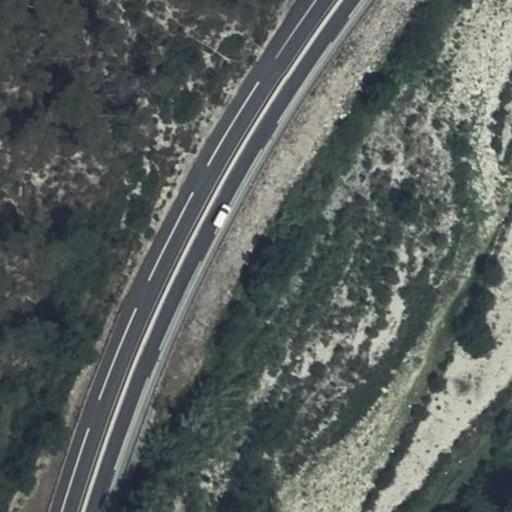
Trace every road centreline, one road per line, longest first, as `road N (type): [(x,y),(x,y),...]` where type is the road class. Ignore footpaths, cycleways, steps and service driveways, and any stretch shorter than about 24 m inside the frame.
road 1 (primary): [(94,511),(165,316),(219,210),(356,0)]
road 2 (primary): [(325,0),(200,193),(146,300),(71,511)]
